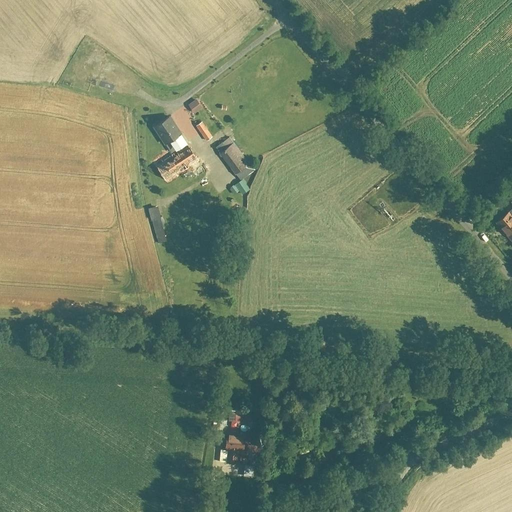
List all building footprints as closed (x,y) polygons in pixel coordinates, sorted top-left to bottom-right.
[(202,108),(195,97),(186,103),(193,114),(202,108)] [(201,165),(170,114),(154,124),(169,151),(153,161),(164,180),(186,167),(189,172),(201,165)] [(202,120),(195,125),(206,140),(221,129),(216,121),(207,128),(202,120)] [(254,168),(231,141),(215,155),(238,181),(254,168)] [(158,204),(147,208),(157,242),(168,239),(158,204)] [(511,223),(501,210),(488,222),(511,250),(511,223)] [(241,431),(221,429),(220,448),(223,449),(222,461),(232,462),(233,449),(239,450),(241,431)]
